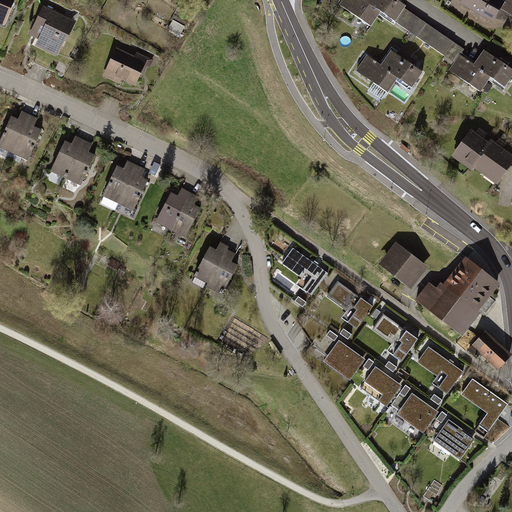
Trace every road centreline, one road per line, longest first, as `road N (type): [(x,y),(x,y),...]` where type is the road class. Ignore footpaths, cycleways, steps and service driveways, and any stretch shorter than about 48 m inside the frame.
road 1 (residential): [(0,78),(190,163),(234,201),(256,246),(272,324),(398,511)]
road 2 (track): [(0,328),(302,493),(333,506),(387,494)]
road 3 (tertiary): [(509,277),(472,229),(342,121),(281,0)]
